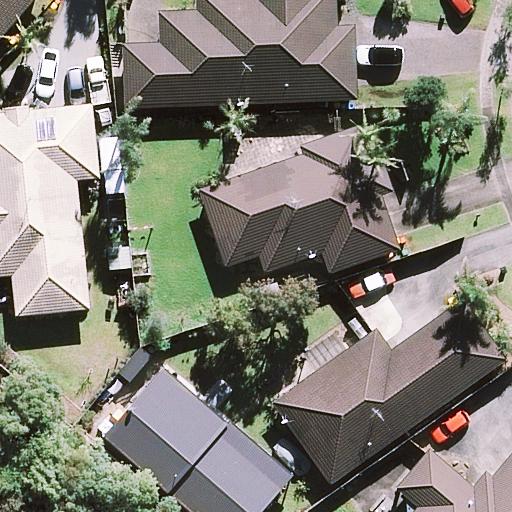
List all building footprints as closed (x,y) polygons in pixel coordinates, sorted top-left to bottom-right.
[(0,0),(0,33),(28,0),(0,0)] [(135,110),(365,102),(363,28),(345,29),(344,0),(202,0),(203,13),(167,14),(168,44),(132,45),(135,110)] [(0,112),(0,273),(12,272),(15,312),(87,306),(76,177),(97,175),(91,105),(0,112)] [(337,275),(407,252),(389,199),(398,196),(388,165),(379,168),(365,128),(308,147),(311,158),(206,193),(232,269),(267,258),(272,274),(330,255),(337,275)] [(278,405),(337,488),(511,364),(511,357),(472,301),(399,352),(384,331),(380,334),(278,405)] [(511,511),(511,464),(500,478),(494,473),(482,487),(438,449),(433,455),(402,490),(425,510),(422,511),(511,511)]
